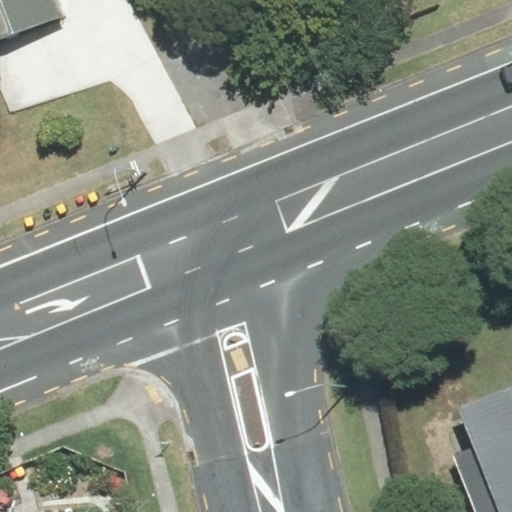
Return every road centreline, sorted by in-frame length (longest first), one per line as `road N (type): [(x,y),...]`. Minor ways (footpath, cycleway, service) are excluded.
road 1 (secondary): [(511,119),(194,250)]
road 2 (tertiary): [(252,511),(194,250)]
road 3 (secondary): [(194,250),(0,329)]
